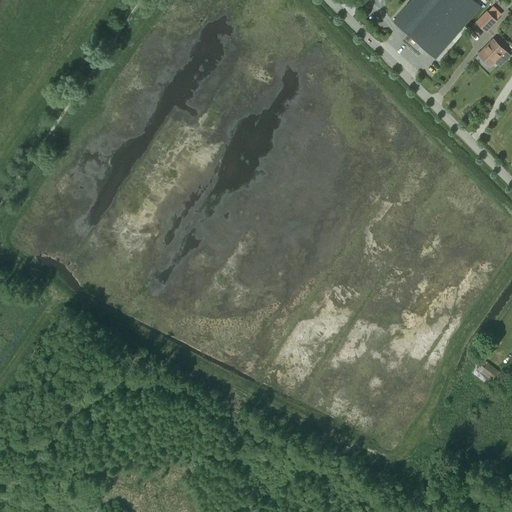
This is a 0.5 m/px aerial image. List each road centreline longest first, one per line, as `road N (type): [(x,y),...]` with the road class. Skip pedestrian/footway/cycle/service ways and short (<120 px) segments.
road 1 (unclassified): [(511,184),(328,0)]
road 2 (track): [(0,210),(142,0)]
